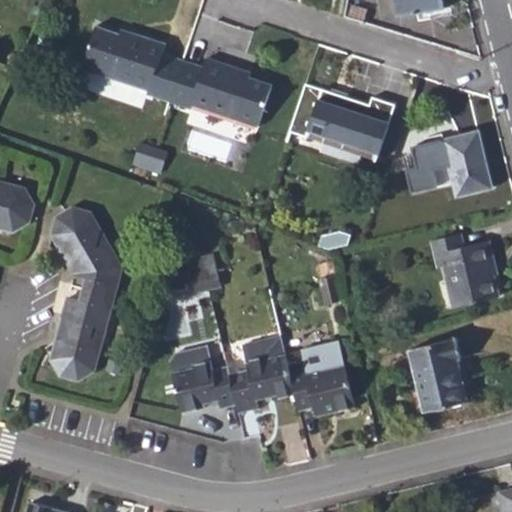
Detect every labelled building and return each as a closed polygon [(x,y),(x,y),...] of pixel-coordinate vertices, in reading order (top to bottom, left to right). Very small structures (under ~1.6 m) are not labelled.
[(396,0),(399,17),(445,9),(443,0),(396,0)] [(97,28),(83,68),(148,90),(147,94),(171,102),(184,61),(162,54),(165,44),(134,33),(132,39),(120,36),(97,28)] [(120,36),(132,39),(134,33),(122,29),(120,36)] [(171,102),(190,108),(192,104),(259,126),(272,85),(250,78),(236,73),(238,68),(207,58),(203,67),(184,61),(171,102)] [(236,73),(250,78),(252,73),(238,68),(236,73)] [(371,101),(308,79),(292,127),(310,132),(313,124),(381,147),(397,101),(373,93),(371,101)] [(443,139),(456,195),(491,186),(478,132),(443,139)] [(148,170),(156,147),(140,142),(133,164),(148,170)] [(148,170),(161,174),(168,152),(156,147),(148,170)] [(0,227),(13,232),(31,220),(36,203),(23,199),(26,187),(10,181),(0,187),(0,227)] [(80,254),(80,252),(95,243),(99,225),(89,222),(92,211),(73,206),(57,215),(51,232),(63,236),(60,248),(80,254)] [(491,265),(496,264),(490,240),(464,246),(461,233),(433,240),(439,267),(444,266),(454,307),(498,296),(493,273),(491,265)] [(80,254),(74,274),(85,278),(83,286),(103,292),(119,284),(124,266),(109,261),(113,248),(95,243),(80,252),(80,254)] [(202,259),(205,270),(216,267),(214,257),(202,259)] [(321,279),(334,277),(332,266),(318,269),(321,279)] [(205,270),(209,290),(221,287),(216,267),(205,270)] [(205,270),(192,273),(196,293),(209,290),(205,270)] [(321,279),(327,304),(340,301),(334,277),(321,279)] [(73,329),(91,333),(95,324),(107,327),(112,307),(103,292),(83,286),(79,298),(68,296),(63,313),(73,329)] [(73,329),(72,331),(56,340),(62,351),(51,358),(61,376),(78,381),(95,371),(88,358),(100,351),(92,334),(91,333),(73,329)] [(229,375),(236,406),(238,414),(258,409),(257,402),(295,393),(287,359),(281,335),(241,344),(247,371),(229,375)] [(411,349),(425,412),(466,402),(457,362),(462,361),(457,338),(411,349)] [(287,359),(295,393),(299,412),(314,408),(317,417),(355,408),(346,369),(341,347),(287,359)] [(173,377),(182,413),(198,410),(198,405),(220,401),(221,409),(236,406),(229,375),(227,367),(213,370),(211,361),(209,352),(176,359),(171,367),(173,377)] [(511,511),(511,488),(492,494),(496,511),(511,511)] [(66,511),(31,502),(28,511),(66,511)]
